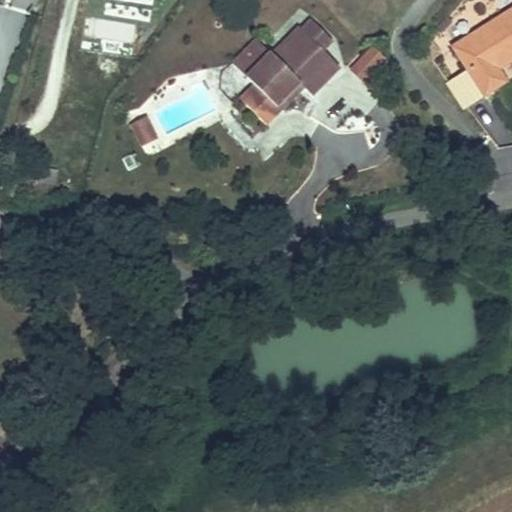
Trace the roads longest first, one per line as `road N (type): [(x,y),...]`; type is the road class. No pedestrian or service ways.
road 1 (unclassified): [(511,188),(273,244),(222,271),(0,487)]
road 2 (unknown): [(0,213),(222,271)]
